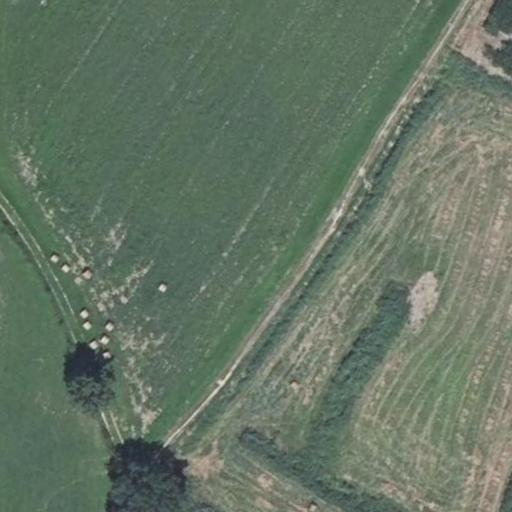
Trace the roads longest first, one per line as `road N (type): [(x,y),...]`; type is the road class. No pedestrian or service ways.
road 1 (track): [(138,490),(168,433),(287,297),(471,0)]
road 2 (track): [(138,490),(52,274),(0,199)]
